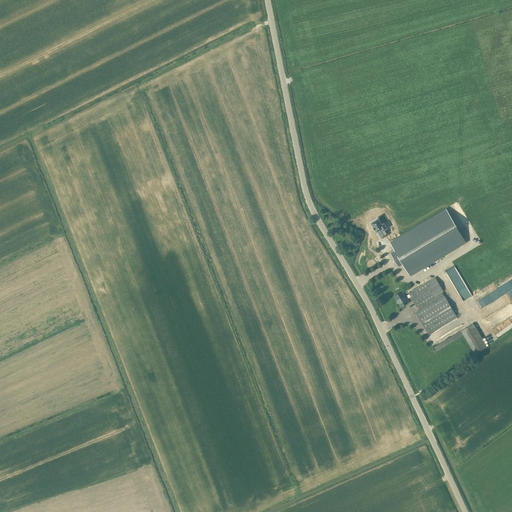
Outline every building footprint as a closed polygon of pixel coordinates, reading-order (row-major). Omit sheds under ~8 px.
[(446,209),(390,243),(395,251),(391,253),(398,266),(403,264),(408,272),(464,238),(446,209)] [(378,236),(381,242),(388,238),(384,233),(386,232),(383,227),(382,228),(380,227),(377,222),(370,227),(373,231),(372,231),(374,233),(376,236),(378,234),(379,236),(378,236)] [(471,297),(459,273),(450,278),(462,301),(471,297)] [(401,291),(394,295),(397,299),(396,299),(401,307),(408,302),(406,299),(411,296),(417,308),(419,307),(420,309),(415,312),(428,334),(457,317),(444,296),(442,292),(444,291),(435,277),(409,293),(409,294),(405,297),(401,291)] [(511,279),(475,301),(480,309),(511,290),(511,279)] [(473,323),(461,330),(432,347),(435,352),(464,335),(474,354),(487,346),(473,323)] [(456,329),(454,326),(453,327),(451,323),(442,327),(445,334),(456,329)]
